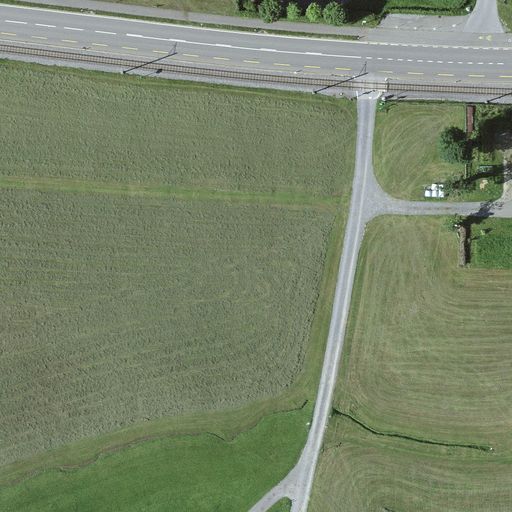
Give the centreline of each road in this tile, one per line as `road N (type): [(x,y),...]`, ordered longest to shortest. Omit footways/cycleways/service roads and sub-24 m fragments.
road 1 (secondary): [(490,64),(0,21)]
road 2 (track): [(305,467),(363,186)]
road 3 (track): [(511,209),(383,206),(363,186)]
road 4 (track): [(363,186),(370,58)]
